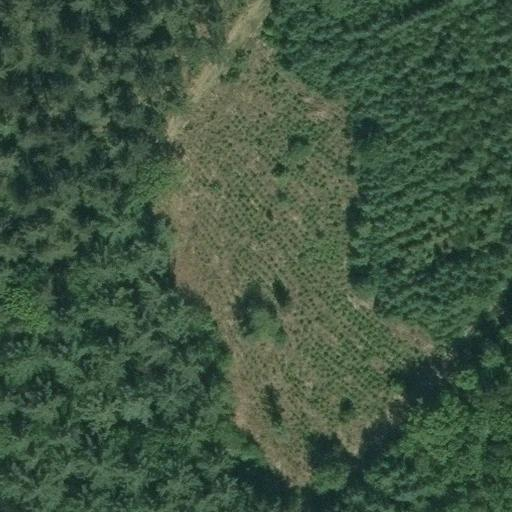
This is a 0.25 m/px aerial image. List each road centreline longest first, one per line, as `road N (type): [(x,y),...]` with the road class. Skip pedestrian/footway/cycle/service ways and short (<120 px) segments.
road 1 (track): [(0,373),(263,0)]
road 2 (track): [(511,299),(396,434),(299,511)]
